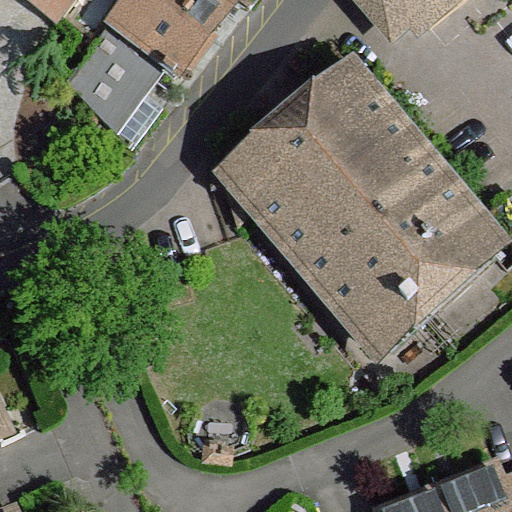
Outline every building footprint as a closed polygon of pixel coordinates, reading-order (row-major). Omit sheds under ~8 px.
[(75,0),(27,0),(58,24),(75,0)] [(227,13),(210,0),(137,0),(131,9),(116,28),(157,59),(179,77),(227,13)] [(440,0),(398,0),(417,21),(440,0)] [(157,59),(116,28),(70,87),(110,131),(153,78),(146,74),(157,59)] [(357,87),(235,183),(378,352),(496,252),(357,87)] [(440,499),(445,511),(511,511),(501,486),(497,476),(440,499)] [(445,511),(440,499),(406,511),(445,511)]
